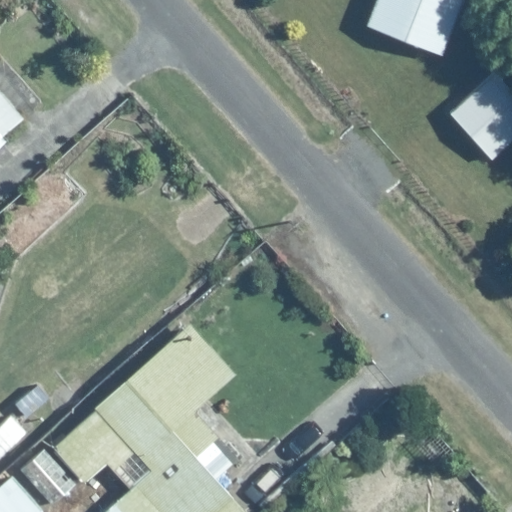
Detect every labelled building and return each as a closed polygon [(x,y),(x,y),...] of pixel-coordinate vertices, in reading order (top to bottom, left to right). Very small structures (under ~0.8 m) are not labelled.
[(441,51),(460,0),(370,0),(362,21),(441,51)] [(0,142),(8,135),(2,128),(20,112),(0,88),(0,142)] [(185,317),(47,438),(82,479),(104,460),(128,487),(100,511),(247,511),(214,473),(231,458),(211,435),(214,432),(192,406),(232,371),(185,317)] [(43,443),(17,465),(51,505),(77,483),(43,443)] [(10,469),(0,478),(0,511),(41,511),(46,508),(10,469)]
